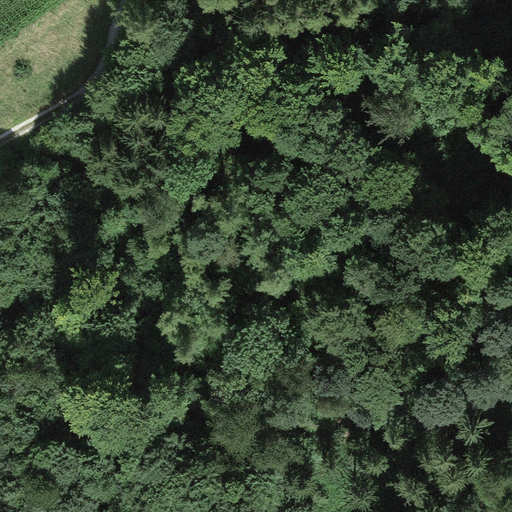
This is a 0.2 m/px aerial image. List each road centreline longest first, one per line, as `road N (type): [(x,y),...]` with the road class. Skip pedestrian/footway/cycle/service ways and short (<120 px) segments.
road 1 (track): [(338,10),(240,120),(136,215),(0,359)]
road 2 (track): [(472,0),(121,18)]
road 3 (track): [(130,0),(94,89),(0,142)]
